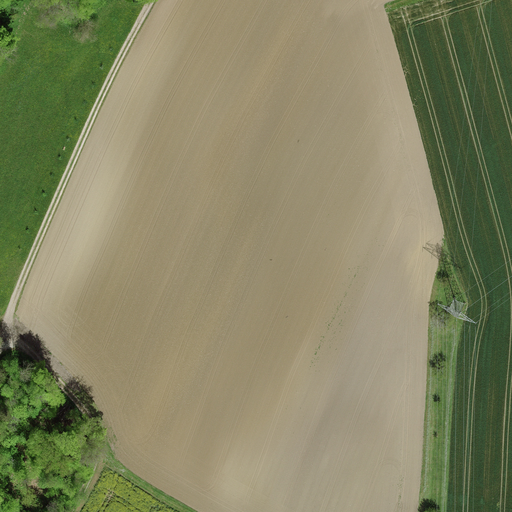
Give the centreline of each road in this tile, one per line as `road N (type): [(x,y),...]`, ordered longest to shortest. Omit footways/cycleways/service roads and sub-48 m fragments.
road 1 (track): [(152,0),(111,72),(9,312)]
road 2 (track): [(9,312),(8,323),(98,433),(79,511)]
